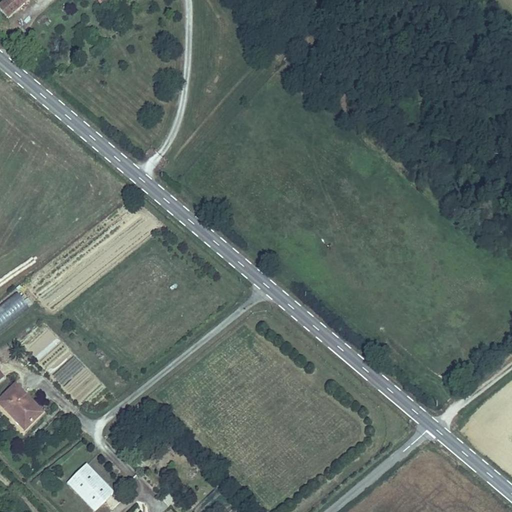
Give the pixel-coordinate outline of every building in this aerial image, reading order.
[(2,0),(0,2),(0,8),(5,15),(22,0),(2,0)] [(94,0),(100,8),(109,1),(107,0),(94,0)] [(19,291),(0,304),(0,329),(30,306),(19,291)] [(12,387),(0,397),(0,409),(18,430),(37,415),(12,387)] [(87,464),(66,483),(93,511),(114,493),(87,464)]
